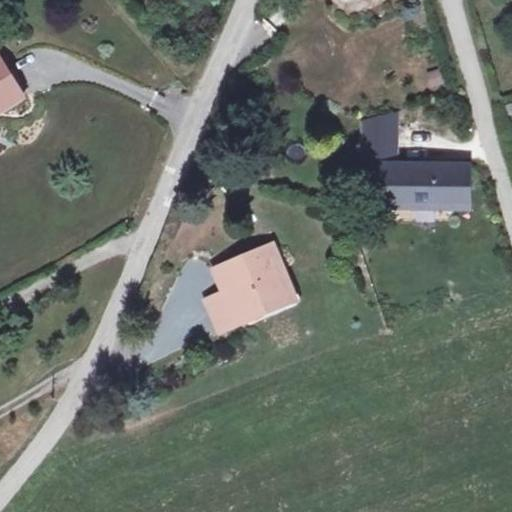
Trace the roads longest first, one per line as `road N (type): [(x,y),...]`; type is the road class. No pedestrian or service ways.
road 1 (tertiary): [(0,492),(91,364),(254,0)]
road 2 (residential): [(511,206),(453,0)]
